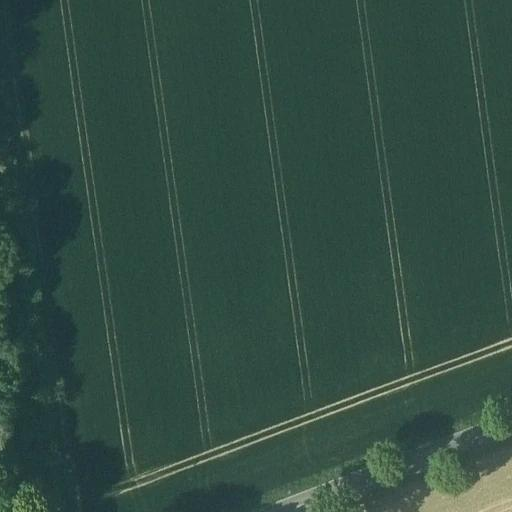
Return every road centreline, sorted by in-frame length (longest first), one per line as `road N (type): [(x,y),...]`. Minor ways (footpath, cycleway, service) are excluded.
road 1 (track): [(69,511),(0,18)]
road 2 (unclassified): [(287,511),(511,426)]
